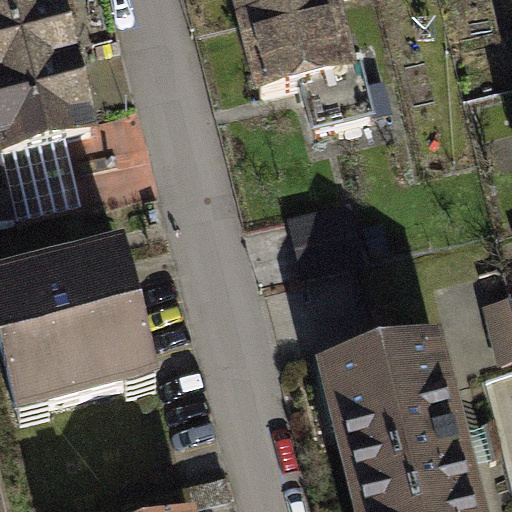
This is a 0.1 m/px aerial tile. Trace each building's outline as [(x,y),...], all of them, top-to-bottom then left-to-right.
[(58,0),(20,0),(0,5),(0,231),(18,227),(1,160),(92,138),(58,0)] [(334,0),(235,0),(242,29),(336,6),(334,0)] [(336,6),(242,29),(259,102),(303,91),(315,140),(393,121),(386,89),(369,94),(364,77),(354,79),(336,6)] [(351,212),(292,226),(307,286),(366,271),(351,212)] [(125,270),(0,301),(0,346),(19,423),(155,389),(125,270)] [(511,305),(486,312),(501,374),(511,371),(511,305)] [(477,511),(438,353),(332,379),(365,511),(477,511)] [(16,511),(0,446),(0,511),(16,511)]
